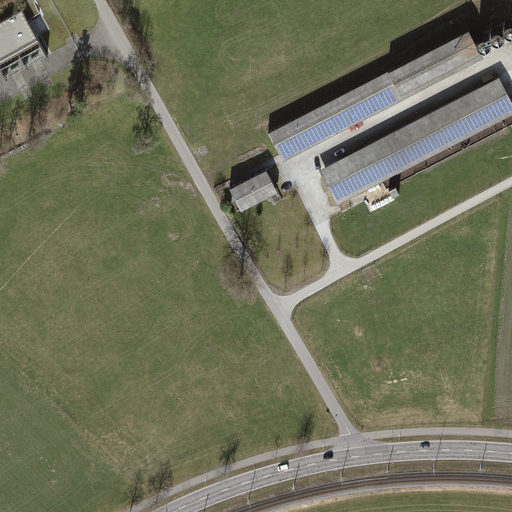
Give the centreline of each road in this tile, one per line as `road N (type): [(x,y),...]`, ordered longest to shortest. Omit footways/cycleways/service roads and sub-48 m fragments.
road 1 (residential): [(363,455),(100,0)]
road 2 (primary): [(363,455),(287,470),(172,511)]
road 3 (primary): [(511,453),(363,455)]
